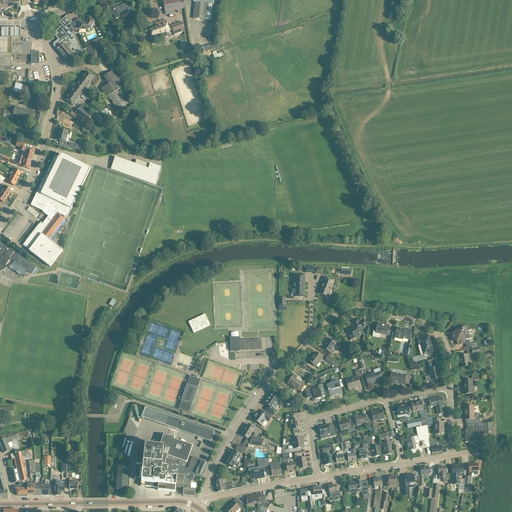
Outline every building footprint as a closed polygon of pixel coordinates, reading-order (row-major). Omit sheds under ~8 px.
[(0,0),(0,6),(0,9),(5,8),(5,9),(8,9),(8,8),(6,0),(0,0)] [(116,19),(129,12),(133,10),(128,0),(125,0),(123,1),(126,5),(123,6),(123,5),(117,8),(115,5),(108,9),(111,15),(114,14),(116,19)] [(168,0),(163,1),(166,15),(175,13),(174,11),(177,11),(178,13),(182,12),(180,2),(184,1),(183,0),(168,0)] [(214,4),(214,0),(193,0),(194,2),(195,2),(193,19),(203,20),(211,21),(212,4),(214,4)] [(94,21),(93,18),(91,13),(87,15),(88,19),(87,20),(85,19),(83,21),(83,22),(81,22),(79,19),(75,21),(79,30),(87,31),(88,32),(89,33),(91,32),(91,31),(91,30),(91,29),(95,22),(94,21)] [(55,46),(64,56),(70,63),(72,61),(75,64),(88,52),(86,49),(81,51),(78,44),(74,34),(72,29),(67,16),(59,22),(62,26),(57,31),(57,32),(58,34),(56,35),(60,40),(55,44),(55,46)] [(169,31),(167,25),(165,20),(155,24),(156,27),(150,30),(152,37),(161,34),(162,37),(163,38),(167,37),(168,36),(166,32),(169,31)] [(179,23),(171,25),(174,34),(182,31),(179,23)] [(0,33),(0,37),(17,38),(18,29),(0,29),(0,33)] [(119,33),(117,29),(111,31),(109,32),(108,33),(107,34),(107,35),(108,37),(109,37),(110,38),(113,37),(113,36),(119,33)] [(12,54),(26,55),(31,55),(31,43),(23,43),(23,38),(17,38),(0,37),(0,66),(12,67),(12,54)] [(96,43),(87,49),(94,59),(102,54),(96,43)] [(218,48),(217,43),(202,47),(203,52),(218,48)] [(104,77),(109,84),(101,89),(109,100),(110,99),(118,111),(119,111),(120,113),(128,108),(127,107),(125,108),(125,107),(129,105),(119,90),(123,87),(121,83),(121,82),(114,71),(104,77)] [(95,78),(90,75),(86,72),(76,86),(84,92),(95,78)] [(24,103),(26,95),(27,96),(28,92),(34,94),(36,86),(30,84),(29,86),(22,84),(22,85),(16,83),(13,92),(14,92),(13,93),(11,93),(10,98),(12,98),(12,100),(24,103)] [(82,95),(84,92),(76,86),(65,100),(73,106),(81,95),(82,95)] [(36,113),(15,107),(9,105),(8,107),(9,108),(7,114),(7,113),(5,117),(9,118),(10,114),(32,120),(32,118),(35,119),(34,125),(42,127),(45,115),(36,113)] [(101,111),(106,119),(112,115),(108,107),(101,111)] [(80,108),(76,113),(87,121),(91,116),(80,108)] [(68,132),(65,131),(60,130),(59,135),(58,135),(57,140),(63,141),(62,145),(68,147),(78,150),(79,146),(69,143),(65,142),(68,132)] [(23,159),(32,162),(35,150),(27,148),(26,148),(27,144),(18,141),(17,144),(16,146),(21,148),(20,150),(25,152),(26,152),(24,158),(23,157),(22,157),(23,159)] [(91,169),(83,165),(60,154),(59,157),(55,155),(43,180),(31,206),(43,211),(43,212),(48,217),(43,224),(41,222),(39,225),(26,242),(23,245),(29,250),(29,251),(50,267),(63,251),(49,240),(66,219),(65,219),(69,215),(91,169)] [(30,170),(32,162),(23,159),(22,157),(20,156),(18,165),(22,166),(22,167),(30,170)] [(111,169),(155,185),(161,169),(150,165),(148,168),(144,167),(145,163),(136,160),(135,165),(115,158),(111,169)] [(21,173),(17,170),(13,168),(10,174),(7,172),(6,173),(11,176),(18,179),(21,173)] [(14,186),(18,179),(11,176),(9,179),(7,178),(6,181),(14,186)] [(12,190),(8,188),(4,185),(3,185),(2,184),(0,186),(2,187),(2,189),(3,190),(1,193),(8,197),(12,190)] [(5,249),(0,245),(0,274),(2,271),(2,269),(0,267),(0,265),(1,264),(4,267),(6,266),(11,259),(22,267),(32,274),(36,268),(27,261),(14,252),(10,249),(6,247),(5,249)] [(305,297),(305,274),(293,274),(293,289),(294,289),(294,297),(305,297)] [(326,277),(319,294),(327,297),(334,280),(326,277)] [(362,329),(367,326),(364,320),(359,322),(358,320),(353,322),(355,327),(348,330),(351,338),(361,334),(360,330),(362,329)] [(387,335),(388,330),(389,326),(378,324),(376,332),(374,331),(373,336),(380,337),(381,334),(387,335)] [(458,345),(463,343),(464,343),(463,341),(470,339),(466,327),(456,330),(457,332),(452,334),(454,340),(456,339),(458,345)] [(413,339),(412,338),(409,338),(411,331),(397,328),(395,339),(402,340),(403,339),(408,340),(405,355),(402,354),(402,356),(409,358),(412,344),(413,339)] [(419,345),(418,346),(420,354),(424,353),(427,353),(432,351),(428,338),(427,334),(421,336),(422,339),(418,340),(419,345)] [(231,338),(231,351),(248,350),(248,349),(253,349),(253,350),(262,350),(261,339),(253,339),(253,341),(247,341),(247,340),(239,340),(239,338),(231,338)] [(336,344),(333,342),(329,339),(323,348),(330,353),(336,344)] [(322,358),(319,355),(315,353),(309,361),(316,367),(322,358)] [(462,368),(466,367),(470,366),(467,355),(459,357),(462,368)] [(429,372),(430,376),(431,381),(440,378),(437,368),(433,369),(432,364),(425,366),(427,372),(429,372)] [(382,377),(381,373),(380,368),(373,370),(374,374),(373,374),(373,375),(366,377),(368,383),(376,381),(376,382),(380,380),(380,378),(382,377)] [(406,370),(406,372),(392,370),(390,378),(390,383),(404,385),(405,379),(409,379),(410,376),(412,376),(411,371),(406,370)] [(473,394),(472,381),(479,380),(479,376),(479,374),(472,375),(472,380),(463,380),(464,394),(473,394)] [(179,410),(189,413),(192,404),(190,403),(191,402),(196,389),(195,389),(196,388),(197,389),(201,379),(196,378),(195,377),(194,377),(190,376),(187,385),(189,386),(188,387),(183,400),(184,400),(183,401),(182,400),(179,410)] [(301,383),(296,380),(292,377),(288,383),(297,390),(301,383)] [(360,386),(359,382),(357,377),(346,381),(349,390),(360,386)] [(329,385),(327,386),(328,390),(327,391),(328,396),(330,395),(330,397),(336,395),(338,394),(338,393),(341,392),(340,388),(344,387),(342,380),(338,381),(337,379),(331,381),(331,383),(329,384),(329,385)] [(319,388),(312,390),(312,388),(305,390),(307,398),(311,397),(314,396),(313,399),(314,402),(318,400),(317,399),(322,398),(319,388)] [(272,393),(264,404),(268,406),(265,410),(274,416),(277,412),(273,409),(277,403),(281,399),(272,393)] [(438,415),(443,414),(441,405),(443,404),(442,398),(429,400),(430,402),(429,402),(430,405),(436,404),(438,415)] [(423,411),(422,407),(421,402),(412,404),(413,411),(413,413),(419,412),(419,414),(420,414),(423,413),(424,418),(426,418),(428,418),(426,410),(423,411)] [(404,406),(397,408),(398,414),(408,413),(408,415),(412,414),(410,407),(408,407),(408,404),(403,405),(404,406)] [(464,420),(469,420),(474,420),(474,406),(464,406),(464,411),(465,411),(465,414),(464,414),(464,420)] [(13,407),(0,408),(0,417),(14,416),(13,407)] [(217,444),(221,435),(145,408),(144,413),(142,418),(212,442),(217,444)] [(385,415),(383,416),(382,413),(383,413),(382,412),(382,410),(375,412),(371,413),(373,421),(377,420),(378,422),(379,421),(379,422),(380,422),(381,423),(384,422),(384,421),(385,421),(387,420),(385,415)] [(272,418),(266,413),(263,411),(261,414),(258,412),(253,420),(261,426),(265,420),(269,423),(272,418)] [(294,434),(295,434),(300,433),(299,428),(300,428),(300,423),(299,423),(299,420),(297,420),(297,416),(293,417),(292,414),(287,415),(286,420),(289,420),(291,426),(292,426),(294,434)] [(368,422),(366,417),(366,416),(366,417),(365,415),(358,417),(358,416),(354,417),(357,426),(368,423),(369,426),(371,425),(370,422),(368,422)] [(416,428),(427,426),(426,418),(424,418),(409,421),(401,423),(402,430),(408,429),(408,428),(416,427),(416,428)] [(437,420),(434,420),(434,426),(435,426),(435,435),(435,440),(439,441),(438,435),(441,435),(442,435),(442,434),(444,434),(444,423),(440,423),(440,419),(437,420)] [(349,433),(355,431),(353,427),(351,428),(350,422),(350,421),(349,421),(349,420),(342,422),(342,421),(338,422),(341,431),(347,429),(349,433)] [(488,432),(488,431),(493,431),(493,425),(494,425),(494,423),(488,423),(475,424),(475,429),(472,429),(472,428),(469,428),(469,429),(465,430),(465,443),(469,442),(469,444),(473,444),(473,442),(478,442),(478,433),(484,433),(484,432),(488,432)] [(254,428),(253,427),(249,425),(242,435),(247,438),(244,444),(249,444),(250,445),(263,447),(264,439),(251,437),(249,436),(254,428)] [(329,425),(319,428),(321,435),(320,435),(321,439),(328,438),(327,434),(331,433),(332,437),(337,436),(335,429),(334,430),(333,425),(329,426),(329,425)] [(427,428),(428,428),(427,426),(416,428),(418,436),(419,442),(414,443),(415,450),(416,451),(419,450),(421,450),(421,449),(429,447),(428,439),(429,439),(428,434),(427,428)] [(382,444),(383,451),(384,456),(392,454),(390,442),(387,443),(386,437),(387,437),(387,434),(379,435),(381,444),(382,444)] [(137,455),(135,478),(140,479),(140,477),(142,477),(141,486),(158,488),(158,490),(175,492),(176,487),(183,488),(184,488),(191,489),(191,483),(192,483),(194,478),(196,475),(201,461),(202,460),(193,457),(192,459),(189,464),(190,465),(188,469),(186,467),(185,468),(182,468),(182,464),(167,459),(169,456),(187,463),(193,446),(174,439),(175,437),(174,437),(163,436),(160,448),(145,446),(145,443),(141,443),(137,455)] [(408,451),(415,450),(414,443),(419,442),(418,436),(413,437),(413,438),(405,440),(408,451)] [(1,441),(0,441),(0,443),(4,453),(9,451),(11,451),(8,443),(13,442),(13,441),(11,437),(1,441)] [(435,440),(429,438),(429,439),(430,446),(431,446),(431,448),(432,454),(442,452),(441,446),(435,447),(435,445),(436,445),(436,441),(435,440)] [(301,439),(293,440),(295,448),(285,450),(285,445),(283,445),(282,454),(294,452),(301,451),(301,448),(304,447),(303,443),(302,443),(301,439)] [(359,452),(359,455),(360,460),(364,459),(367,459),(367,458),(368,458),(367,453),(370,453),(369,448),(368,444),(368,443),(368,442),(368,440),(365,441),(363,441),(363,451),(359,452)] [(380,456),(379,451),(378,447),(375,447),(375,444),(371,445),(373,457),(380,456)] [(356,462),(355,455),(357,454),(356,449),(350,450),(351,455),(347,455),(348,461),(352,461),(352,463),(356,462)] [(27,480),(23,460),(29,458),(28,450),(21,452),(16,453),(18,461),(19,469),(21,481),(27,480)] [(234,450),(230,457),(237,461),(239,458),(241,454),(238,453),(236,452),(234,450)] [(340,456),(335,457),(336,458),(337,463),(344,462),(343,457),(343,456),(345,456),(345,455),(345,454),(344,450),(342,451),(339,452),(340,456)] [(332,464),(331,459),(334,459),(333,455),(331,455),(323,456),(325,465),(332,464)] [(230,457),(226,463),(230,466),(233,468),(235,464),(238,465),(237,466),(240,468),(243,464),(240,463),(237,461),(230,457)] [(265,466),(265,465),(264,459),(257,458),(259,469),(256,470),(256,471),(250,472),(251,480),(264,478),(263,470),(265,470),(265,466)] [(298,459),(299,464),(300,469),(307,468),(306,464),(305,458),(298,459)] [(201,461),(196,475),(202,478),(203,478),(206,471),(206,470),(206,471),(208,468),(207,468),(208,466),(207,466),(208,464),(204,462),(201,461)] [(294,463),(291,463),(290,461),(286,461),(287,464),(286,464),(287,471),(295,470),(294,463)] [(279,465),(279,463),(274,464),(275,467),(271,467),(272,476),(281,474),(280,469),(279,465)] [(464,490),(469,491),(471,472),(474,471),(474,475),(475,475),(477,475),(478,474),(478,471),(478,470),(478,469),(477,464),(469,465),(469,472),(469,477),(465,477),(465,482),(464,484),(464,490)] [(463,465),(452,466),(452,471),(452,475),(453,475),(454,485),(458,484),(458,491),(462,490),(464,490),(464,484),(459,484),(459,480),(458,480),(457,474),(463,474),(463,470),(463,465)] [(429,474),(429,472),(428,467),(420,468),(421,475),(419,475),(419,486),(424,487),(424,475),(429,474)] [(447,469),(446,470),(446,467),(438,468),(439,474),(439,478),(443,478),(443,483),(447,482),(446,473),(447,473),(447,469)] [(119,482),(118,486),(126,487),(126,481),(127,481),(126,493),(127,493),(128,481),(129,469),(120,468),(119,477),(114,476),(114,481),(119,482)] [(14,483),(21,481),(19,469),(10,471),(14,483)] [(73,482),(73,478),(75,478),(75,473),(66,474),(66,478),(69,478),(69,490),(78,489),(78,482),(73,482)] [(415,487),(414,480),(414,475),(404,476),(405,484),(402,484),(403,496),(410,495),(409,488),(415,487)] [(397,487),(396,482),(396,477),(388,478),(389,483),(387,483),(388,488),(392,487),(392,488),(391,492),(396,493),(397,487)] [(382,486),(382,484),(381,479),(373,480),(374,487),(378,486),(379,491),(376,491),(373,508),(374,508),(373,511),(379,511),(383,491),(382,491),(382,486)] [(224,486),(223,483),(223,480),(215,481),(217,492),(232,490),(231,485),(224,486)] [(40,485),(40,496),(50,496),(51,485),(48,485),(48,482),(46,482),(46,481),(45,481),(45,485),(40,485)] [(64,482),(61,482),(58,481),(54,481),(54,487),(55,487),(55,496),(60,496),(60,494),(61,494),(63,493),(63,492),(65,491),(64,486),(64,482)] [(348,483),(349,493),(351,493),(354,493),(354,492),(355,492),(355,491),(355,490),(362,489),(363,495),(368,494),(368,491),(368,486),(362,487),(361,481),(356,482),(348,483)] [(438,499),(439,485),(433,484),(432,490),(432,491),(432,498),(432,499),(429,511),(436,511),(438,499)] [(336,485),(328,486),(329,493),(330,497),(334,496),(334,497),(341,496),(340,492),(337,493),(338,493),(338,492),(337,492),(336,485)] [(27,496),(28,487),(15,486),(18,495),(27,496)] [(294,486),(273,490),(275,501),(295,497),(294,486)] [(325,505),(325,498),(325,495),(322,495),(322,494),(321,487),(313,489),(314,495),(314,497),(318,496),(318,500),(322,499),(322,501),(322,503),(323,503),(323,505),(325,505)] [(195,489),(191,489),(184,488),(183,495),(195,497),(195,489)] [(308,496),(308,494),(307,489),(300,490),(301,497),(302,502),(305,501),(307,501),(309,510),(309,511),(313,511),(313,509),(312,502),(312,500),(312,497),(308,497),(308,496)] [(258,496),(246,498),(247,503),(248,505),(256,503),(263,502),(265,501),(267,496),(259,498),(258,496)] [(245,507),(243,505),(240,502),(236,505),(233,502),(225,510),(227,511),(238,511),(241,510),(243,511),(245,511),(246,510),(245,507)]
